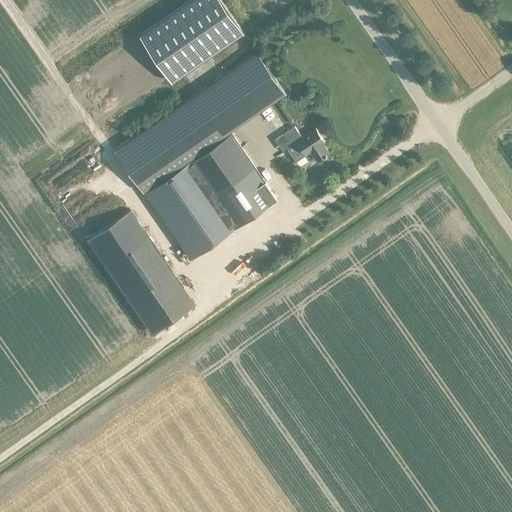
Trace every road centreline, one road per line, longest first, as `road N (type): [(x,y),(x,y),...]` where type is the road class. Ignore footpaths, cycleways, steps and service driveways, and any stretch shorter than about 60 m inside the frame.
road 1 (unclassified): [(511,233),(349,0)]
road 2 (track): [(203,314),(0,458)]
